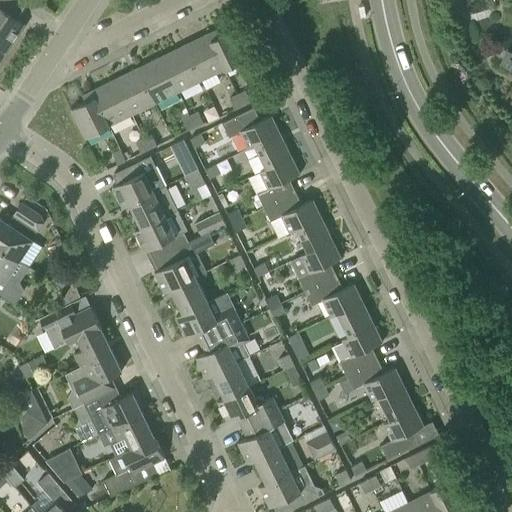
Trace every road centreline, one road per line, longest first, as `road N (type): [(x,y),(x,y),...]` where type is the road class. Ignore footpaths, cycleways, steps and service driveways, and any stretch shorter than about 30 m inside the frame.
road 1 (residential): [(506,511),(263,0)]
road 2 (residential): [(234,511),(70,174),(2,131)]
road 3 (secondary): [(511,228),(417,108),(381,0)]
road 4 (residential): [(48,68),(190,0)]
